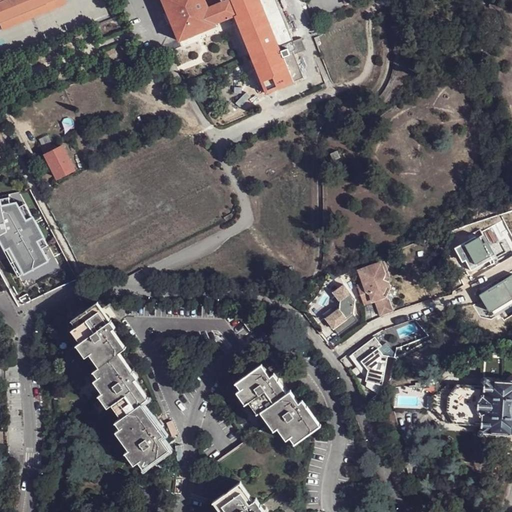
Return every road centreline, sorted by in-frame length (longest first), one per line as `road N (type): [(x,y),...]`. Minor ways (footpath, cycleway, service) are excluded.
road 1 (residential): [(112,285),(235,290),(275,303),(326,350),(402,511)]
road 2 (unclassified): [(28,327),(28,511)]
road 3 (unknown): [(326,350),(440,307)]
